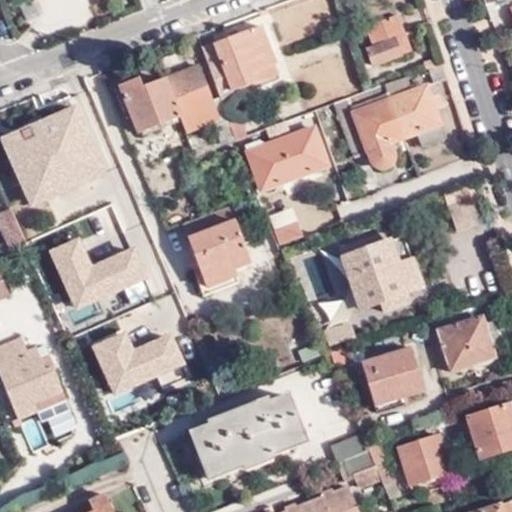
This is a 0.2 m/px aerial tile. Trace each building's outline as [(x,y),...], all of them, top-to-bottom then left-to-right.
[(498,18),(493,3),(486,5),(491,20),(498,18)] [(374,48),(394,40),(403,37),(395,16),(367,27),(374,48)] [(262,27),(203,49),(223,98),(255,85),(256,87),(269,81),(265,70),(278,65),(262,27)] [(408,53),(403,37),(394,40),(400,56),(408,53)] [(400,56),(394,40),(374,48),(368,50),(373,67),(400,56)] [(421,67),(423,73),(430,70),(436,68),(434,62),(421,67)] [(442,66),(436,68),(430,70),(435,85),(447,81),(442,66)] [(183,128),(217,114),(200,68),(143,89),(139,80),(114,89),(126,121),(132,118),(139,134),(179,119),(183,128)] [(402,90),(399,81),(381,87),(384,96),(402,90)] [(381,87),(361,95),(334,105),(339,119),(386,101),(384,96),(381,87)] [(425,88),(386,101),(400,136),(415,131),(418,136),(413,138),(415,145),(421,144),(423,147),(445,139),(425,88)] [(385,142),(400,136),(386,101),(339,119),(352,154),(360,152),(364,160),(366,163),(369,166),(373,168),(377,168),(380,168),(384,166),(387,163),(388,159),(389,155),(385,142)] [(93,154),(106,150),(92,102),(79,105),(93,154)] [(230,142),(239,139),(230,116),(228,111),(219,114),(230,142)] [(75,112),(34,129),(52,171),(92,154),(75,112)] [(230,116),(239,139),(251,135),(243,116),(238,118),(236,114),(230,116)] [(289,121),(269,128),(268,129),(272,138),(248,146),(263,186),(308,170),(325,163),(312,128),(294,135),(289,121)] [(229,185),(255,175),(249,162),(224,173),(229,185)] [(468,200),(440,209),(450,237),(478,229),(468,200)] [(0,216),(0,233),(12,256),(28,247),(10,212),(0,216)] [(200,284),(236,268),(252,261),(235,220),(190,239),(201,265),(194,268),(200,284)] [(279,233),(285,249),(302,243),(296,227),(279,233)] [(405,292),(418,288),(409,262),(400,239),(383,244),(379,234),(358,242),(362,252),(356,254),(352,245),(337,251),(350,289),(337,295),(345,317),(377,305),(380,313),(409,302),(405,292)] [(409,236),(400,239),(409,262),(419,259),(409,236)] [(300,250),(287,254),(291,263),(303,258),(300,250)] [(409,262),(418,288),(429,284),(419,259),(409,262)] [(242,282),(236,268),(200,284),(206,297),(242,282)] [(0,276),(0,300),(9,297),(0,276)] [(483,318),(437,333),(450,374),(470,367),(479,368),(487,365),(489,361),(495,359),(483,318)] [(321,336),(329,352),(355,345),(349,328),(321,336)] [(0,374),(19,422),(37,415),(64,405),(52,372),(57,370),(52,357),(42,360),(37,349),(27,353),(22,342),(0,350),(0,374)] [(399,397),(399,399),(419,393),(407,351),(361,363),(366,380),(361,381),(369,406),(399,397)] [(286,400),(191,437),(208,474),(223,467),(227,475),(289,451),(287,443),(302,436),(286,400)] [(319,427),(343,424),(340,404),(316,407),(319,427)] [(511,404),(466,419),(481,462),(511,451),(511,404)] [(418,425),(367,441),(372,453),(378,469),(388,489),(399,485),(381,444),(420,430),(418,425)] [(441,437),(402,449),(414,488),(454,475),(441,437)] [(347,464),(372,453),(367,441),(365,439),(339,449),(345,464),(347,464)] [(353,478),(378,469),(372,453),(347,464),(353,478)] [(399,485),(388,489),(394,504),(405,499),(399,485)] [(296,511),(354,511),(346,491),(296,511)] [(112,511),(105,497),(89,503),(92,511),(112,511)] [(511,511),(511,507),(511,503),(484,511),(511,511)]
